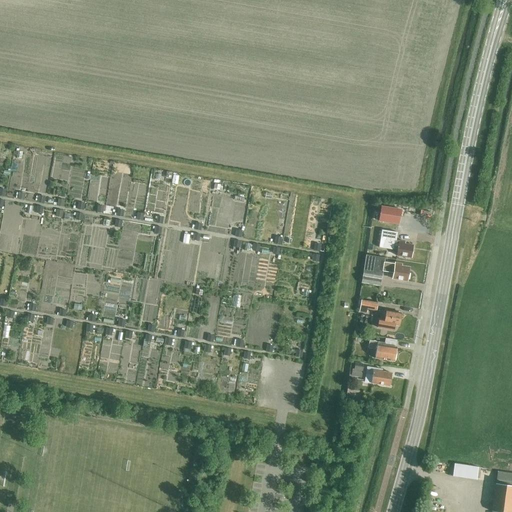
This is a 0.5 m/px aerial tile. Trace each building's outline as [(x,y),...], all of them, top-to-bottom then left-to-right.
[(175,168),(174,177),(180,179),(182,170),(175,168)] [(214,188),(222,185),(220,179),(211,182),(214,188)] [(6,203),(5,222),(17,222),(18,204),(6,203)] [(371,204),(369,219),(389,222),(391,207),(371,204)] [(395,255),(409,257),(411,245),(403,244),(404,241),(395,240),(396,234),(383,232),(382,239),(384,240),(383,245),(396,247),(395,255)] [(258,245),(259,239),(247,237),(246,244),(258,245)] [(389,278),(405,280),(407,268),(400,267),(401,265),(383,262),(384,259),(365,255),(360,284),(379,287),(382,268),(390,270),(389,278)] [(118,307),(119,289),(106,288),(105,306),(118,307)] [(365,309),(374,310),(376,303),(360,300),(358,311),(365,312),(365,309)] [(378,322),(377,327),(393,330),(394,326),(398,326),(398,325),(399,326),(400,319),(401,313),(385,311),(380,310),(379,317),(384,318),(383,323),(378,322)] [(190,334),(205,335),(206,319),(191,318),(190,334)] [(177,332),(174,345),(179,346),(182,333),(177,332)] [(394,347),(395,341),(384,339),(383,343),(368,341),(366,348),(375,350),(373,359),(392,362),(394,347)] [(350,378),(361,379),(363,365),(354,363),(353,370),(351,369),(350,378)] [(379,370),(365,367),(362,382),(387,386),(390,373),(379,371),(379,370)] [(456,458),(456,472),(480,474),(481,460),(456,458)] [(511,511),(511,472),(497,471),(492,511),(499,511),(511,511)]
